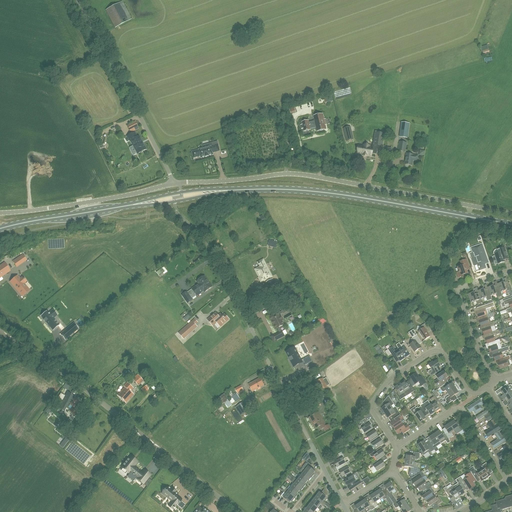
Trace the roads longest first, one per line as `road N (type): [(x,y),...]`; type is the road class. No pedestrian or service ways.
road 1 (unclassified): [(511,213),(314,176),(173,183)]
road 2 (unclassified): [(236,511),(0,329)]
road 3 (primary): [(511,225),(337,194),(234,189)]
road 4 (unclassified): [(309,440),(201,234),(176,210)]
road 5 (residential): [(396,447),(370,405),(388,379),(436,350),(468,391),(486,386)]
road 6 (unclassified): [(173,183),(78,0)]
road 7 (unclassified): [(173,183),(0,212)]
road 8 (primary): [(124,205),(0,228)]
